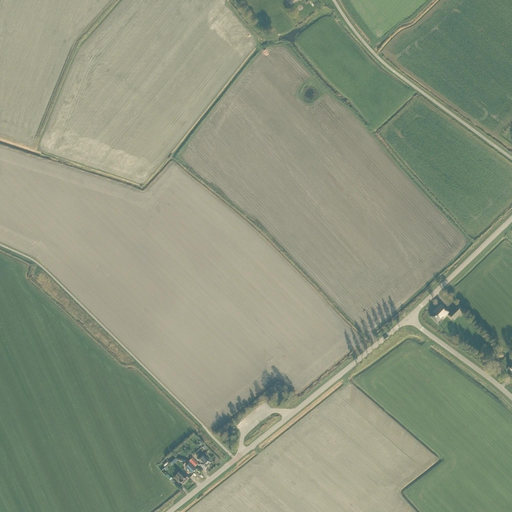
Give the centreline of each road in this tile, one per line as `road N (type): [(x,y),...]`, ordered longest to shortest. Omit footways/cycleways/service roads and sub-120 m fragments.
road 1 (tertiary): [(169,511),(408,318)]
road 2 (unclassified): [(511,158),(380,59),(333,0)]
road 3 (tertiary): [(408,318),(511,219)]
road 4 (tertiary): [(511,398),(408,318)]
